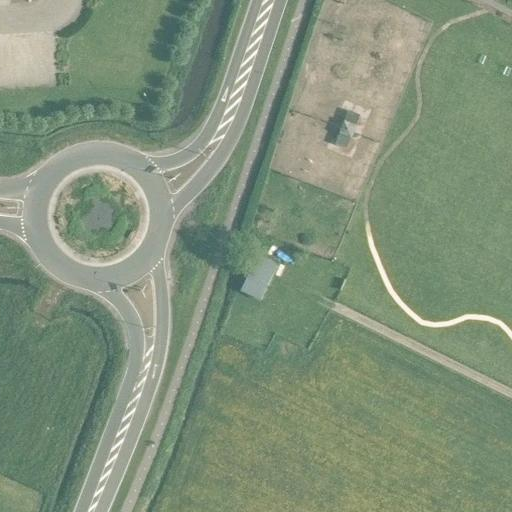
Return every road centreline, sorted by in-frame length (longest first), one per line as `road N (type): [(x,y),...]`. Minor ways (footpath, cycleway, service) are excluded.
road 1 (secondary): [(98,488),(156,359),(160,299),(150,248)]
road 2 (tertiary): [(160,216),(232,134),(270,0)]
road 3 (secondary): [(93,277),(121,304),(134,338),(98,488)]
road 4 (tertiary): [(266,0),(202,137),(175,159),(134,166)]
road 5 (track): [(332,306),(511,394)]
